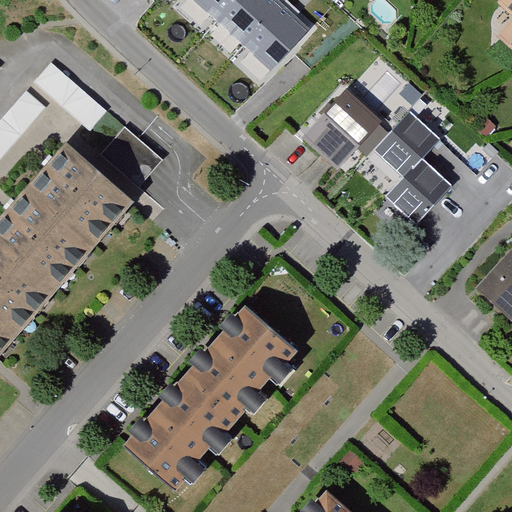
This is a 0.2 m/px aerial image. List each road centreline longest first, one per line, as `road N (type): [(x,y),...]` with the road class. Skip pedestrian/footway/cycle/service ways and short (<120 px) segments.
road 1 (residential): [(0,495),(277,178)]
road 2 (residential): [(277,178),(511,394)]
road 3 (residential): [(91,0),(277,178)]
